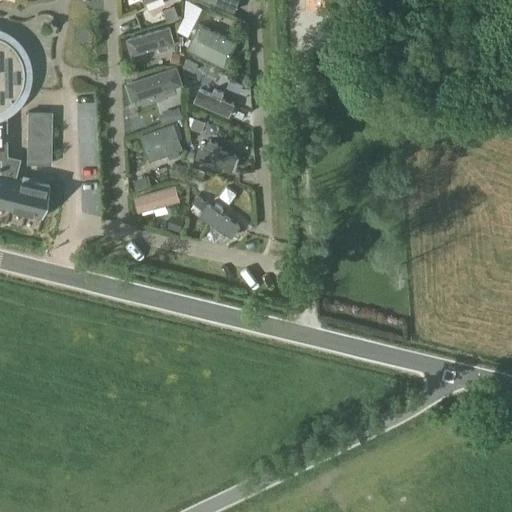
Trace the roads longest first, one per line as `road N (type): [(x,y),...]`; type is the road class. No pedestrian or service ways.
road 1 (unclassified): [(469,374),(0,260)]
road 2 (unclassified): [(182,511),(469,374)]
